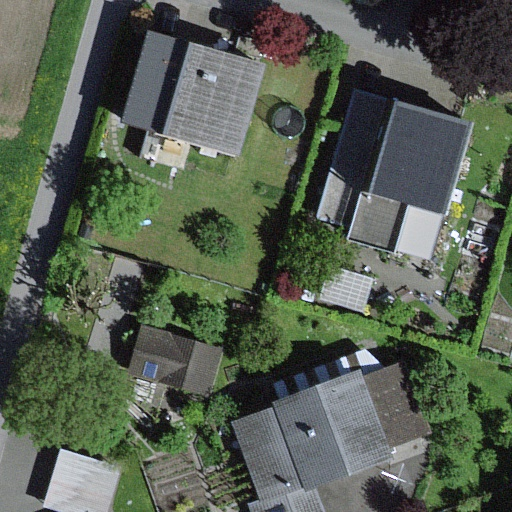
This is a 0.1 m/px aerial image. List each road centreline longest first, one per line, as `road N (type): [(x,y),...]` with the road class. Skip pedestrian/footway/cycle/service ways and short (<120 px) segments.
road 1 (residential): [(112,0),(0,396)]
road 2 (residential): [(511,70),(262,0)]
